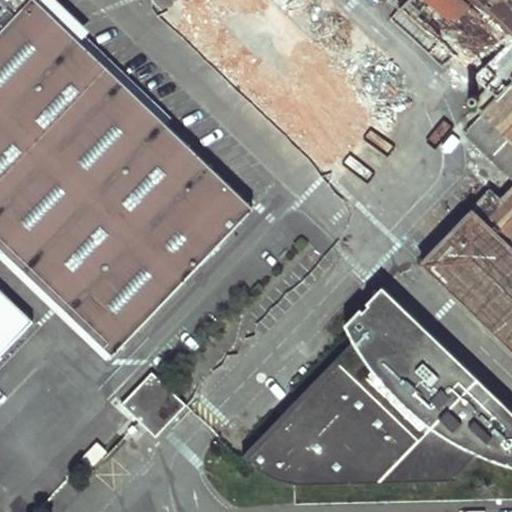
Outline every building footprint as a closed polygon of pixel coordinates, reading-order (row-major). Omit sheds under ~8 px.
[(231,182),(38,0),(0,0),(0,246),(115,355),(232,231),(231,182)] [(204,0),(174,32),(322,171),(385,105),(370,91),(398,61),(332,0),(204,0)] [(492,196),(426,264),(511,345),(511,0),(388,0),(399,10),(388,22),(434,66),(447,52),(497,99),(484,113),(504,132),(489,147),(511,169),(511,196),(502,207),(492,196)] [(231,182),(232,231),(256,206),(231,182)] [(357,347),(250,461),(263,471),(276,478),(290,482),(305,484),(460,480),(463,477),(461,474),(481,453),(490,457),(511,463),(511,405),(499,393),(491,403),(473,385),(481,376),(384,286),(346,326),(357,347)] [(0,358),(36,322),(0,287),(0,358)] [(170,393),(173,389),(154,371),(124,404),(158,436),(185,407),(170,393)] [(499,393),(481,376),(473,385),(491,403),(499,393)] [(170,393),(185,407),(189,404),(173,389),(170,393)]
